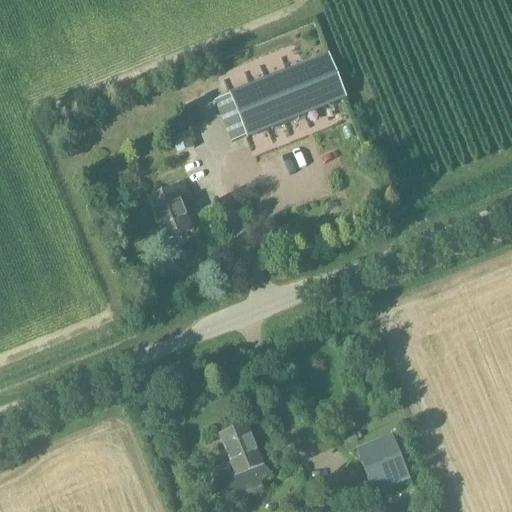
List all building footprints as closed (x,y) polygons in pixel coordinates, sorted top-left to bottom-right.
[(230,95),(246,139),(345,99),(328,56),(230,95)] [(256,58),(242,62),(246,74),(260,69),(256,58)] [(180,205),(189,202),(183,185),(147,200),(164,241),(190,231),(180,205)] [(270,475),(261,467),(245,426),(219,436),(234,476),(230,478),(219,477),(218,501),(232,501),(239,500),(249,498),(256,496),(266,491),(262,486),(272,475),(271,474),(270,475)] [(373,495),(408,480),(391,437),(355,451),(373,495)]
